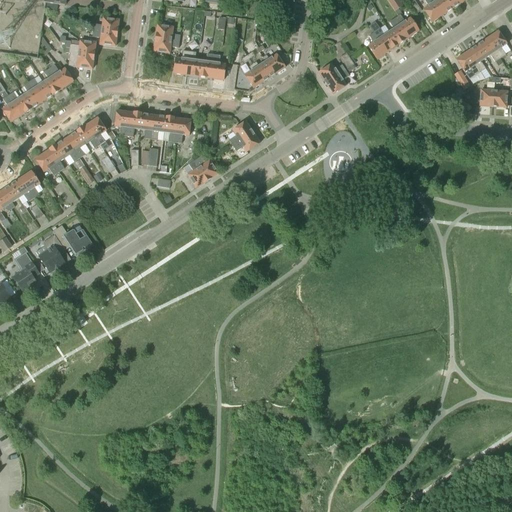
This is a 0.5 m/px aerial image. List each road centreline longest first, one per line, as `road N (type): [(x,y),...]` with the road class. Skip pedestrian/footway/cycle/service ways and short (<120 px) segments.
road 1 (residential): [(0,337),(289,145)]
road 2 (residential): [(379,86),(506,0)]
road 3 (residential): [(379,86),(413,128),(511,134)]
road 4 (residential): [(261,106),(127,91)]
road 5 (residential): [(127,91),(87,98),(12,150)]
road 6 (residential): [(261,106),(301,71),(310,0)]
